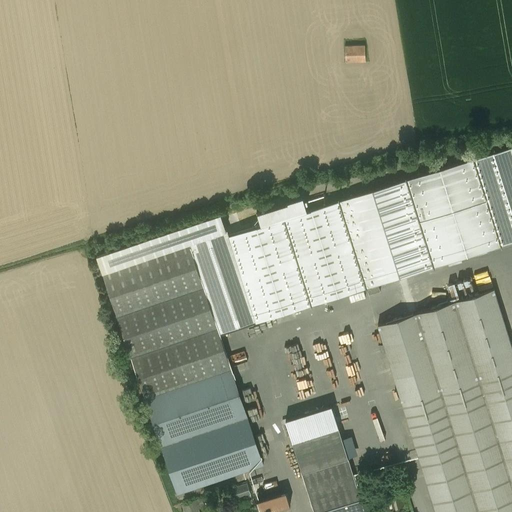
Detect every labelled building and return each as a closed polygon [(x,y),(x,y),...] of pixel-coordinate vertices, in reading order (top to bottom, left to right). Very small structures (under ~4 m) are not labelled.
[(345,61),(365,61),(365,45),(345,45),(345,61)] [(511,144),(406,178),(338,199),(307,209),(303,196),(287,201),(288,202),(257,212),(261,224),(229,234),(255,320),(366,287),(434,265),(511,240),(511,144)] [(471,275),(449,283),(455,297),(472,291),(470,285),(474,284),(471,275)] [(511,511),(511,346),(494,288),(377,324),(435,511),(511,511)] [(372,511),(363,482),(356,485),(332,406),(286,420),(314,511),(372,511)] [(264,464),(248,416),(160,446),(176,493),(264,464)] [(235,499),(251,494),(247,483),(232,488),(235,499)] [(260,511),(263,511),(290,504),(286,491),(257,499),(260,511)] [(198,511),(195,501),(182,505),(184,511),(198,511)]
